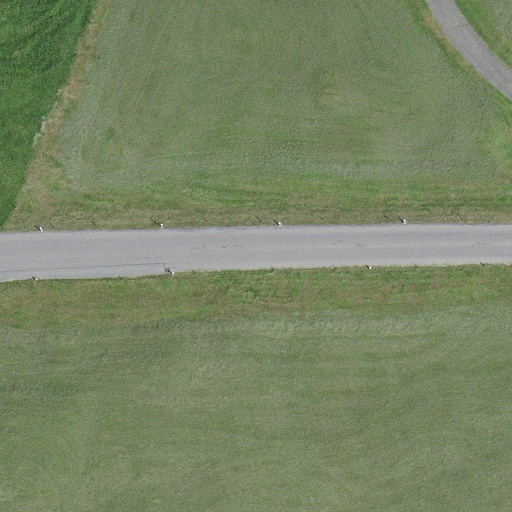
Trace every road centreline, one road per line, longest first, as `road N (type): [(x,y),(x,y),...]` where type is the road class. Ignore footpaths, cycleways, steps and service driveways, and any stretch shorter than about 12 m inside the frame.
road 1 (unclassified): [(0,270),(511,252)]
road 2 (track): [(511,93),(485,72),(435,0)]
